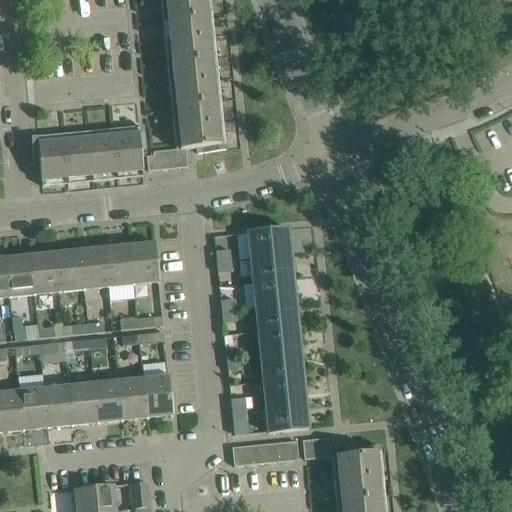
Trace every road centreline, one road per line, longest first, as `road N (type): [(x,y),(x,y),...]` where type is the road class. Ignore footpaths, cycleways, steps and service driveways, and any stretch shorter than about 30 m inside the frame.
road 1 (residential): [(462,511),(331,157)]
road 2 (residential): [(193,445),(212,424),(189,201)]
road 3 (residential): [(25,218),(6,0)]
road 4 (residential): [(331,157),(511,83)]
road 5 (residential): [(331,157),(273,0)]
road 6 (residential): [(189,201),(25,218)]
road 7 (residential): [(41,461),(193,445)]
road 8 (residential): [(331,157),(189,201)]
